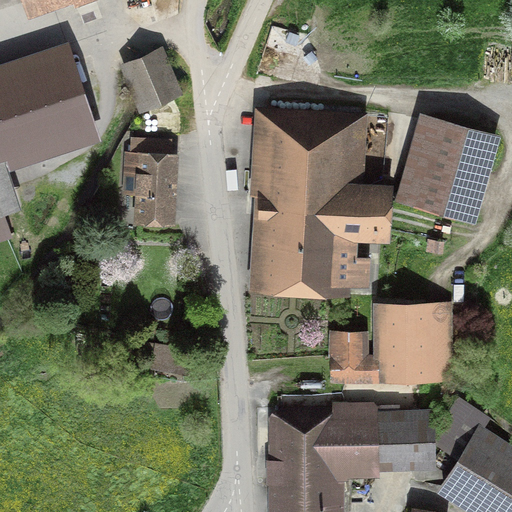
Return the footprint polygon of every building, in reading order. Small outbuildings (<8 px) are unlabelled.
[(69,38),(0,60),(0,158),(5,157),(8,168),(101,137),(69,38)] [(157,61),(134,71),(146,98),(168,88),(157,61)] [(361,120),(261,114),(250,294),(348,300),(348,286),(366,287),(367,263),(350,262),(351,243),(385,245),(388,191),(357,189),(361,120)] [(497,140),(424,119),(399,205),(472,226),(497,140)] [(173,229),(175,158),(126,156),(124,198),(136,198),(135,228),(173,229)] [(0,240),(12,236),(4,212),(21,206),(8,168),(5,157),(0,158),(0,240)] [(377,309),(377,364),(368,364),(368,336),(330,337),(330,385),(377,385),(449,384),(448,309),(377,309)] [(145,363),(182,371),(187,349),(150,342),(145,363)] [(397,407),(282,407),(281,511),(344,511),(345,458),(407,458),(408,411),(397,411),(397,407)] [(511,511),(511,449),(450,410),(432,439),(444,447),(434,463),(452,475),(439,495),(464,511),(511,511)]
